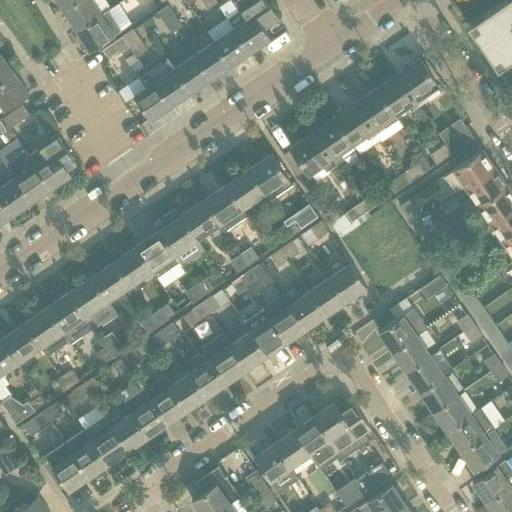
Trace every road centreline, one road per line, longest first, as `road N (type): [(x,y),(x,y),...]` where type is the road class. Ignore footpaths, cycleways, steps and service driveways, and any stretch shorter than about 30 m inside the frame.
road 1 (residential): [(153,511),(152,486),(343,356),(450,511)]
road 2 (residential): [(137,181),(334,45)]
road 3 (residential): [(411,0),(511,141)]
road 4 (residential): [(0,274),(137,181)]
road 5 (residential): [(137,181),(63,73)]
